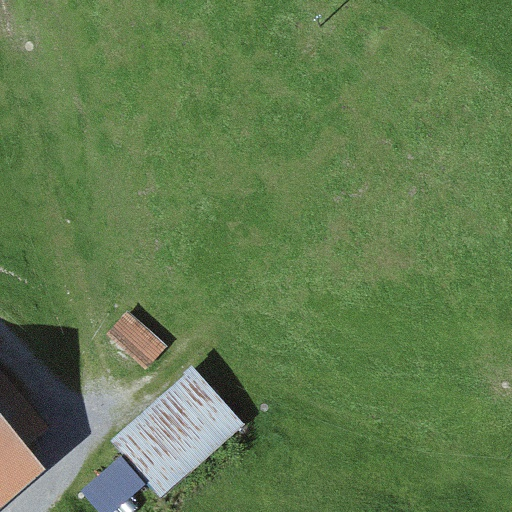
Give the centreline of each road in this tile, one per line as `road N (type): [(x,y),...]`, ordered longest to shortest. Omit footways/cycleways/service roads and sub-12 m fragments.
road 1 (track): [(77,456),(88,377),(19,121),(0,84)]
road 2 (track): [(47,511),(77,456),(0,370)]
